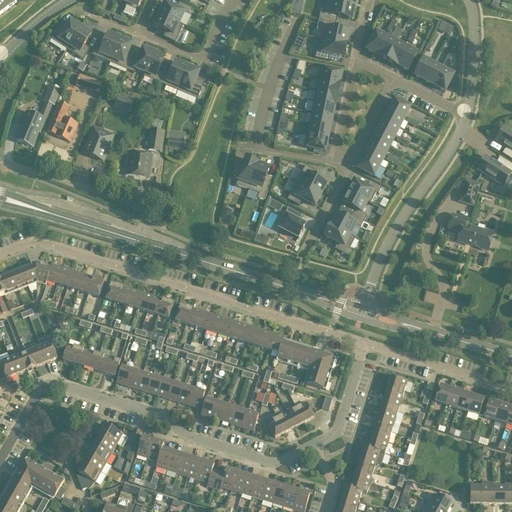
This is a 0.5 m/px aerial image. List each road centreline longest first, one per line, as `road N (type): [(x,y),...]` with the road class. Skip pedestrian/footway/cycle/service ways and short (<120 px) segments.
road 1 (residential): [(0,254),(40,241),(366,343)]
road 2 (residential): [(317,447),(282,463),(247,456),(184,437),(147,413),(49,384),(37,391),(0,460)]
road 3 (tertiary): [(362,311),(137,241)]
road 4 (residential): [(465,114),(393,232),(362,311)]
road 5 (residential): [(5,162),(133,206),(144,213),(137,241)]
road 6 (tertiary): [(511,356),(362,311)]
road 7 (residential): [(511,389),(366,343)]
road 8 (residential): [(347,167),(332,162),(353,59)]
